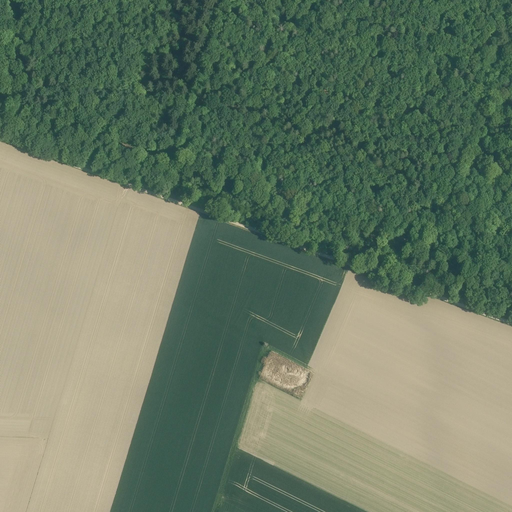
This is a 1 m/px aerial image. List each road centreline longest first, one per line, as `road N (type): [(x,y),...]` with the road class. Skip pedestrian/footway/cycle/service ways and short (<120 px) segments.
road 1 (track): [(0,136),(511,321)]
road 2 (track): [(511,284),(0,99)]
road 3 (track): [(219,7),(484,112)]
road 4 (track): [(434,257),(511,17)]
road 5 (track): [(167,159),(221,0)]
